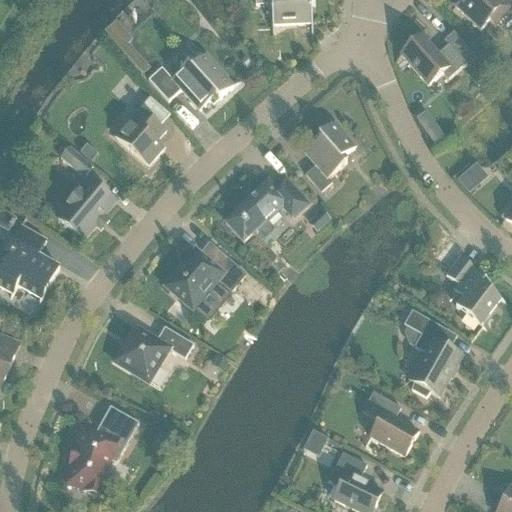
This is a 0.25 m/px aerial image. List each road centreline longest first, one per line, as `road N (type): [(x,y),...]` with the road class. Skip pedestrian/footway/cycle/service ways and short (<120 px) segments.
road 1 (residential): [(0,504),(23,425),(91,297),(180,196),(362,31)]
road 2 (residential): [(511,261),(443,196),(412,147),(362,31)]
road 3 (residential): [(511,379),(435,511)]
